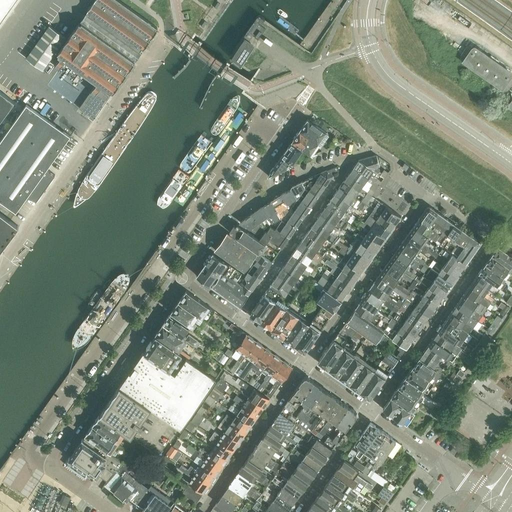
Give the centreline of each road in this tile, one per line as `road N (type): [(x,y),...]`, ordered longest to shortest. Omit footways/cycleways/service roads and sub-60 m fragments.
road 1 (residential): [(367,411),(491,240),(427,196),(302,363)]
road 2 (residential): [(45,467),(26,453),(32,443),(257,120)]
road 3 (unclassified): [(0,269),(164,37)]
road 4 (residential): [(45,467),(180,275)]
road 5 (secondary): [(371,0),(370,45),(397,86),(511,160)]
road 6 (residential): [(200,511),(302,363)]
road 7 (residential): [(227,209),(376,148)]
road 8 (residential): [(180,275),(302,363)]
road 9 (residential): [(297,511),(367,411)]
